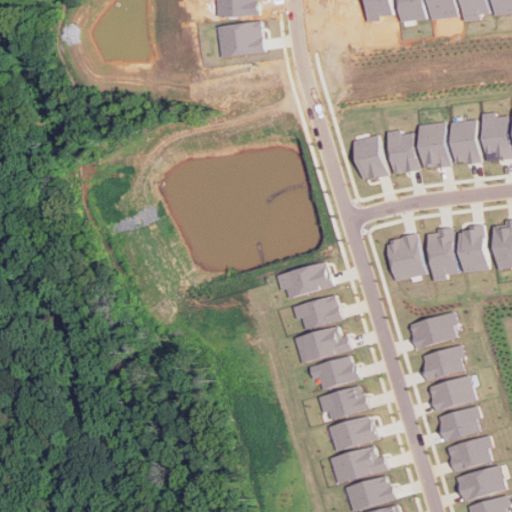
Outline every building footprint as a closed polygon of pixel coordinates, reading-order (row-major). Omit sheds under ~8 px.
[(486,112),(491,160),(511,157),(511,122),(511,114),(500,115),(499,111),(486,112)] [(486,160),(480,118),(455,121),(461,163),(486,160)] [(450,121),(424,123),(428,167),(454,165),(450,121)] [(424,169),(418,131),(404,133),(404,129),(392,130),(398,173),(424,169)] [(392,174),(383,134),(358,139),(367,179),(392,174)] [(511,266),(511,217),(510,218),(511,224),(496,226),(502,268),(511,266)] [(492,268),(487,223),(478,224),(479,228),(462,230),(467,271),(492,268)] [(455,226),(440,228),(441,231),(430,233),(436,280),(450,278),(449,273),(461,271),(455,226)] [(420,233),(389,240),(398,279),(428,273),(420,233)] [(338,286),(331,261),(283,273),(287,290),(293,288),(295,297),(338,286)] [(347,318),(340,293),(299,305),(303,318),(308,317),(311,328),(347,318)] [(459,336),(456,324),(460,323),(457,311),(413,323),(420,347),(459,336)] [(301,336),(308,362),(357,348),(353,335),(346,337),(343,325),(301,336)] [(424,354),(431,379),(466,370),(463,357),(467,356),(464,344),(424,354)] [(363,379),(357,354),(322,364),(329,388),(363,379)] [(478,399),(471,374),(432,386),(439,410),(478,399)] [(325,395),(330,412),(335,411),(336,418),(373,409),(367,384),(325,395)] [(448,440),(482,430),(478,418),(483,417),(480,404),(441,415),(448,440)] [(343,450),(382,438),(375,414),(335,426),(343,450)] [(493,460),(490,448),(494,447),(491,434),(450,445),(456,470),(493,460)] [(338,457),(345,482),(393,468),(390,457),(382,459),(378,445),(338,457)] [(459,476),(466,500),(508,488),(500,464),(459,476)] [(352,485),(358,509),(399,499),(393,475),(352,485)] [(469,505),(470,511),(508,511),(507,506),(511,505),(508,494),(469,505)] [(404,511),(402,503),(370,511),(404,511)]
